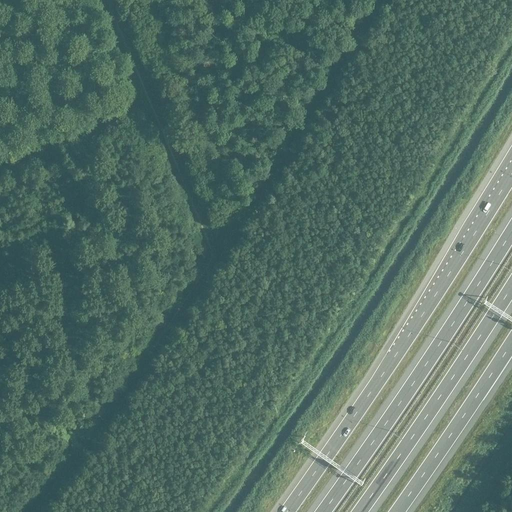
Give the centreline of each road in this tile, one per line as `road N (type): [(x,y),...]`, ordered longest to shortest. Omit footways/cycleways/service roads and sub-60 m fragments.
road 1 (motorway): [(511,172),(286,511)]
road 2 (motorway): [(511,228),(321,511)]
road 3 (motorway): [(358,511),(511,288)]
road 4 (motorway): [(395,511),(511,341)]
